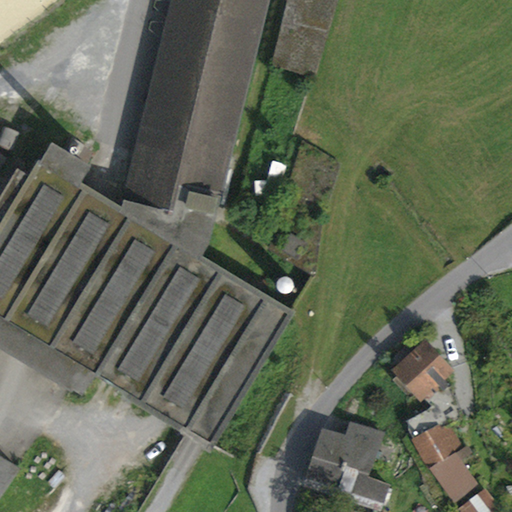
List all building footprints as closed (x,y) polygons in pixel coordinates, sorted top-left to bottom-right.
[(206,241),(265,0),(175,0),(137,156),(124,211),(103,199),(77,183),(87,166),(57,148),(8,230),(0,242),(0,343),(17,354),(75,389),(94,374),(197,437),(212,445),(292,312),(198,256),(206,241)] [(288,0),(273,62),(313,75),(335,0),(288,0)] [(81,144),(75,141),(69,144),(69,150),(75,154),(80,151),(81,144)] [(303,142),(287,193),(324,215),(340,164),(303,142)] [(257,182),(258,192),(276,191),(284,166),(274,163),(268,182),(257,182)] [(276,237),(269,248),(315,273),(321,225),(284,203),(267,231),(276,237)] [(293,282),(290,277),(285,275),(279,277),(277,283),(279,288),(285,291),(291,288),(293,282)] [(442,377),(450,370),(426,343),(398,368),(401,372),(419,391),(433,407),(453,389),(442,377)] [(411,398),(419,391),(401,372),(393,379),(411,398)] [(449,425),(464,418),(453,389),(433,407),(430,410),(440,429),(449,425)] [(409,430),(417,443),(440,429),(430,410),(409,421),(409,430)] [(325,433),(318,456),(363,471),(366,463),(372,465),(384,434),(354,425),(349,441),(325,433)] [(417,443),(431,468),(454,456),(462,451),(449,425),(440,429),(417,443)] [(454,456),(457,460),(470,453),(467,448),(462,451),(454,456)] [(363,474),(363,471),(318,456),(310,480),(354,495),(352,500),(381,509),(385,499),(389,487),(363,474)] [(457,460),(454,456),(431,468),(455,502),(476,488),(457,460)] [(0,496),(19,469),(0,457),(0,496)] [(483,493),(460,511),(498,511),(499,511),(483,493)] [(381,509),(389,511),(390,511),(393,502),(385,499),(381,509)]
